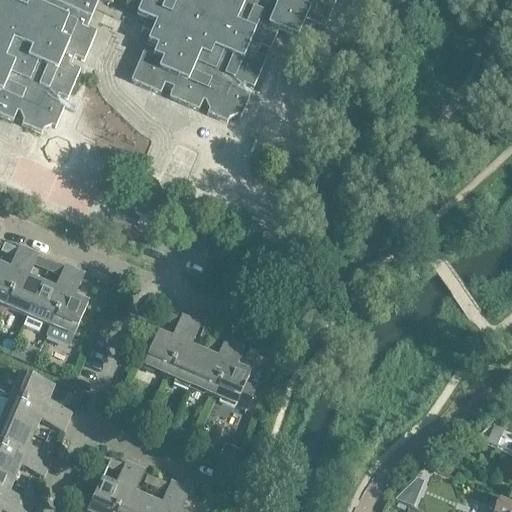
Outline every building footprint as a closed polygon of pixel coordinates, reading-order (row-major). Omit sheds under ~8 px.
[(0,0),(0,117),(12,123),(16,113),(19,115),(22,123),(21,127),(41,135),(42,132),(51,128),(54,130),(63,110),(59,108),(56,100),(57,97),(67,101),(79,72),(70,67),(73,59),(83,63),(96,33),(86,29),(98,1),(108,5),(109,0),(0,0)] [(294,17),(323,30),(336,1),(334,0),(142,0),(135,18),(145,22),(141,31),(150,35),(146,45),(156,49),(152,58),(142,54),(130,83),(159,96),(163,86),(172,90),(168,100),(197,112),(202,103),(204,104),(208,112),(206,116),(226,125),(228,121),(236,117),(240,119),(248,99),(245,97),(241,89),(243,86),(252,90),(265,61),(255,57),(259,48),(269,52),(281,23),(272,18),(275,10),(285,14),(289,4),(298,8),(294,17)] [(55,169),(67,164),(59,147),(48,152),(55,169)] [(248,236),(252,226),(219,211),(215,221),(248,236)] [(4,246),(0,253),(9,258),(13,250),(4,246)] [(0,268),(0,307),(4,309),(29,252),(19,248),(8,272),(0,268)] [(4,309),(27,319),(41,286),(28,280),(38,256),(29,252),(4,309)] [(27,319),(23,328),(37,334),(41,325),(49,329),(74,272),(64,267),(54,292),(41,286),(29,313),(27,319)] [(49,329),(45,339),(68,349),(73,339),(87,306),(73,300),(83,276),(74,272),(49,329)] [(166,314),(162,322),(171,326),(175,318),(166,314)] [(181,317),(170,341),(157,335),(142,368),(166,378),(191,321),(181,317)] [(166,378),(188,388),(203,355),(190,350),(200,325),(191,321),(166,378)] [(202,330),(199,338),(208,342),(212,334),(202,330)] [(212,334),(208,342),(218,346),(221,338),(212,334)] [(216,361),(203,355),(188,388),(211,398),(236,341),(226,337),(216,361)] [(246,345),(236,341),(211,398),(245,413),(255,391),(244,386),(249,375),(235,369),(246,345)] [(249,350),(245,358),(254,362),(258,354),(249,350)] [(67,424),(70,415),(46,405),(52,391),(19,377),(9,400),(67,424)] [(62,407),(69,409),(73,400),(66,397),(62,407)] [(0,422),(32,437),(38,424),(62,434),(67,424),(9,400),(0,420),(0,422)] [(0,449),(47,470),(51,461),(27,450),(32,437),(0,422),(0,449)] [(160,426),(154,437),(165,442),(170,431),(160,426)] [(173,431),(167,443),(177,448),(183,436),(173,431)] [(492,434),(488,443),(498,447),(501,438),(492,434)] [(0,476),(13,482),(18,469),(43,480),(47,470),(0,449),(0,476)] [(115,511),(134,468),(124,464),(114,488),(100,482),(87,511),(115,511)] [(144,472),(134,468),(115,511),(142,511),(147,502),(133,496),(144,472)] [(0,503),(19,511),(28,511),(31,506),(7,496),(13,482),(0,476),(0,503)] [(160,508),(147,502),(142,511),(169,511),(180,487),(170,483),(160,508)] [(180,511),(189,491),(180,487),(169,511),(180,511)] [(30,501),(34,491),(26,488),(22,497),(30,501)] [(403,492),(395,501),(414,508),(418,499),(403,492)] [(511,511),(511,506),(501,502),(497,511),(511,511)] [(0,511),(19,511),(0,503),(0,511)]
